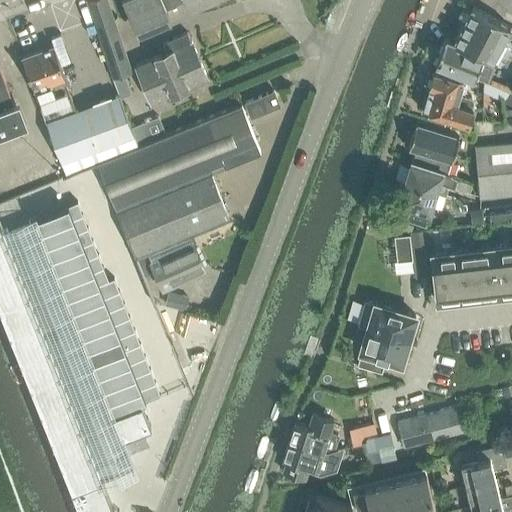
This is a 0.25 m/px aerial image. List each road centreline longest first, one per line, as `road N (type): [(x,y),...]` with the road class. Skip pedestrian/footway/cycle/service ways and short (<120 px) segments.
road 1 (tertiary): [(173,511),(364,0)]
road 2 (residential): [(383,398),(419,390),(441,320),(511,312)]
